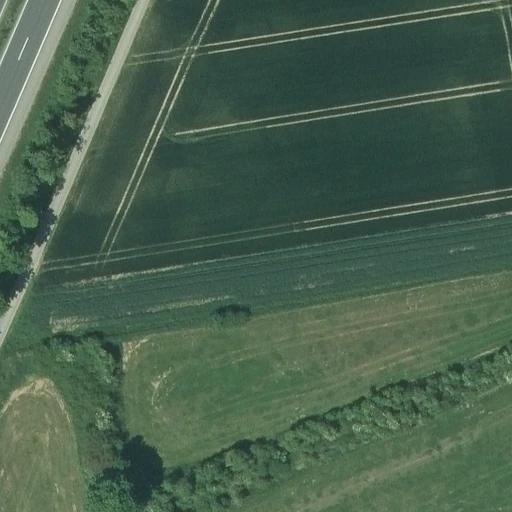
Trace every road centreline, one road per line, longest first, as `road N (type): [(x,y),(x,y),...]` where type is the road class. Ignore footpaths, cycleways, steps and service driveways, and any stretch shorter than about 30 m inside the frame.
road 1 (track): [(0,347),(152,0)]
road 2 (motorway): [(0,118),(51,0)]
